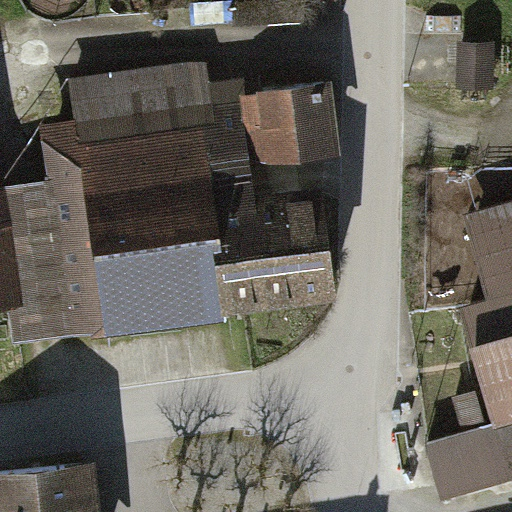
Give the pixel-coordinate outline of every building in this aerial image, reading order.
[(69,107),(83,223),(203,209),(200,184),(245,179),(242,156),(334,146),(324,62),(204,76),(202,58),(65,75),(69,107)] [(498,62),(445,61),(443,119),(497,120),(498,62)] [(5,327),(94,317),(83,223),(69,107),(32,111),(38,166),(0,170),(0,303),(3,303),(5,327)] [(317,170),(245,179),(200,184),(203,209),(83,223),(94,317),(95,327),(220,312),(218,292),(330,279),(317,170)] [(511,190),(459,205),(480,285),(452,293),(486,422),(422,439),(439,500),(511,479),(511,190)] [(0,511),(91,511),(85,452),(0,462),(0,511)]
